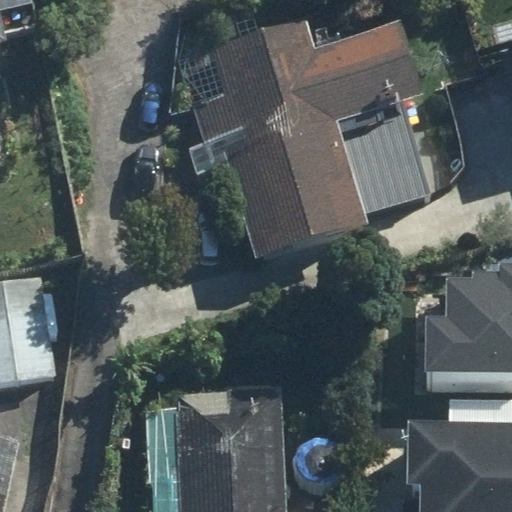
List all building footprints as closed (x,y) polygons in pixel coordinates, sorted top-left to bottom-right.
[(252,287),(358,254),(350,230),(439,202),(414,121),(390,45),(342,60),(328,16),(206,54),(241,167),(217,174),(252,287)] [(45,348),(57,346),(51,306),(39,308),(36,293),(0,298),(0,396),(51,389),(45,348)] [(276,511),(271,405),(223,408),(188,409),(169,410),(173,511),(276,511)] [(511,511),(511,459),(507,459),(509,424),(451,421),(449,456),(369,451),(365,511),(511,511)] [(0,503),(9,455),(0,453),(0,503)]
